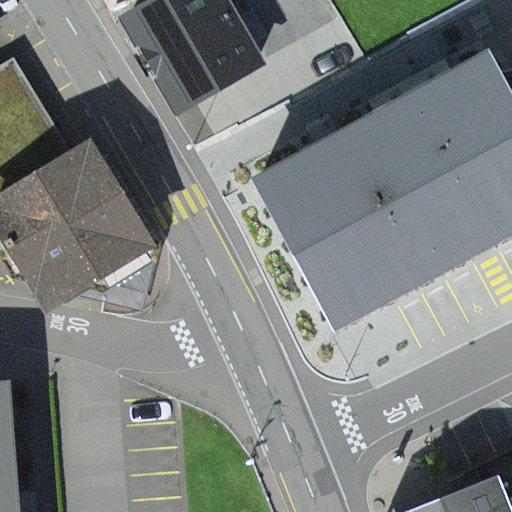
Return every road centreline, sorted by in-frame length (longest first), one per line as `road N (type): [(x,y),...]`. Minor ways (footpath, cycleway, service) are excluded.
road 1 (tertiary): [(251,348),(179,208),(53,0)]
road 2 (residential): [(0,319),(187,358),(251,348)]
road 3 (residential): [(296,450),(511,355)]
